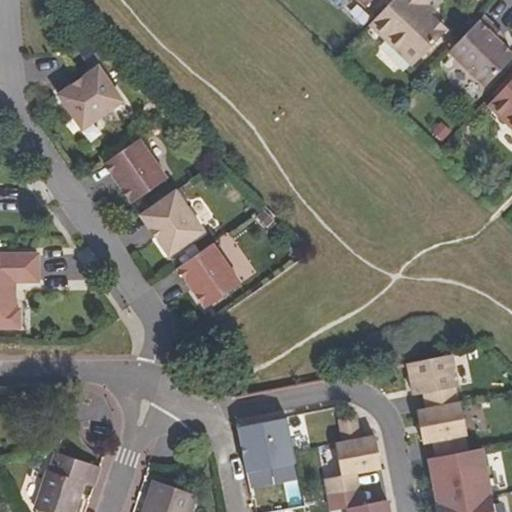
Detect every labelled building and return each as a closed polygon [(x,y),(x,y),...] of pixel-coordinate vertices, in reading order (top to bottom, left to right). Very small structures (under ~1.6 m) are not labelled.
[(393,0),(370,24),(413,65),(447,30),(433,16),(435,14),(426,5),(430,0),(393,0)] [(495,27),(484,16),(450,51),(486,86),(511,58),(511,53),(499,41),(490,32),(495,27)] [(495,27),(490,32),(499,41),(504,35),(495,27)] [(60,96),(83,130),(124,101),(100,67),(60,96)] [(511,79),(488,105),(511,127),(511,79)] [(139,139),(105,163),(133,203),(167,179),(139,139)] [(176,191),(142,215),(170,255),(204,231),(176,191)] [(212,244),(178,267),(206,308),(240,284),(212,244)] [(39,281),(39,253),(0,253),(0,327),(21,328),(20,309),(15,309),(15,291),(10,291),(10,281),(15,281),(39,281)] [(456,387),(458,386),(452,354),(408,363),(414,395),(423,393),(456,387)] [(426,409),(459,403),(456,387),(423,393),(426,409)] [(417,411),(423,443),(433,441),(465,435),(468,434),(461,402),(459,403),(426,409),(417,411)] [(340,420),(344,442),(361,439),(356,416),(340,420)] [(278,504),(263,429),(237,420),(255,510),(278,504)] [(436,457),(468,451),(465,435),(433,441),(436,457)] [(357,472),(382,468),(376,436),(361,439),(344,442),(336,443),(343,475),(357,472)] [(494,511),(483,448),(468,451),(436,457),(429,459),(438,506),(436,506),(436,511),(494,511)] [(45,511),(76,511),(85,484),(93,487),(100,467),(54,451),(49,470),(48,469),(34,509),(45,511)] [(363,505),(357,472),(343,475),(326,478),(332,511),(349,508),(363,505)] [(191,511),(197,495),(153,480),(142,511),(191,511)] [(390,511),(388,500),(363,505),(349,508),(350,511),(390,511)]
